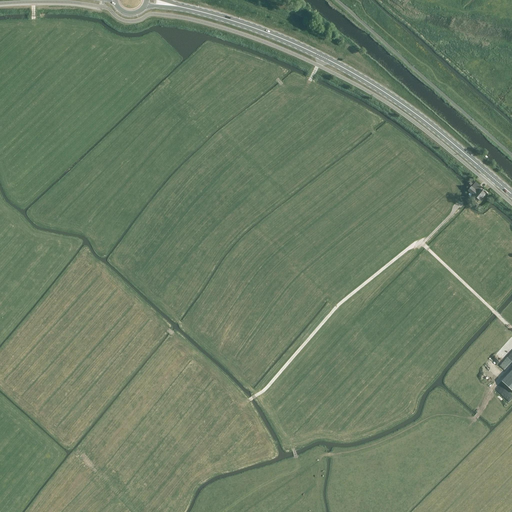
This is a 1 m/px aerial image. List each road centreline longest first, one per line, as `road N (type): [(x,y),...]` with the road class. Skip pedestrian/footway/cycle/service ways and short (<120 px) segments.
road 1 (primary): [(511,194),(438,130),(342,65),(190,8)]
road 2 (unclassified): [(511,155),(337,0)]
